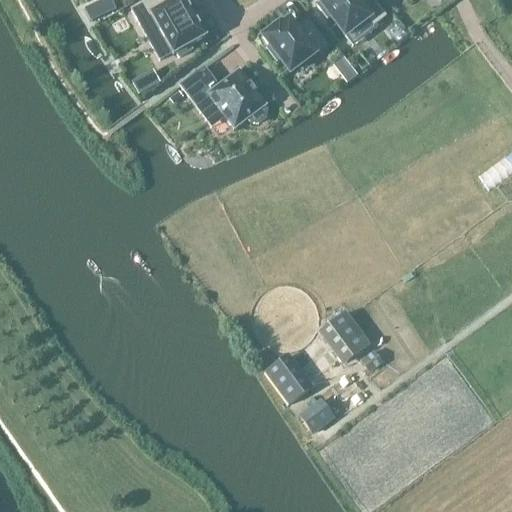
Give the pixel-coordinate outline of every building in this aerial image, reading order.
[(137,25),(150,18),(171,57),(175,55),(177,59),(190,52),(187,48),(203,39),(180,0),(178,0),(171,4),(168,0),(150,0),(129,12),(137,25)] [(344,37),(366,20),(372,27),(384,18),(370,0),(315,0),(319,5),(316,8),(326,21),(329,18),(344,37)] [(279,62),(289,74),(311,57),(312,58),(326,48),(307,22),(294,32),(287,23),(279,29),(278,27),(262,39),(269,49),(266,51),(276,64),(279,62)] [(179,88),(193,108),(207,98),(232,130),(232,131),(233,132),(234,131),(246,121),(249,124),(257,126),(263,121),(265,112),(262,109),(263,109),(264,108),(263,107),(253,93),(252,92),(249,89),(250,89),(249,87),(248,87),(238,74),(237,73),(236,74),(216,89),(203,70),(179,88)] [(368,348),(344,313),(321,329),(346,364),(368,348)] [(264,375),(287,407),(306,393),(283,360),(264,375)] [(333,421),(319,402),(297,418),(311,437),(333,421)]
